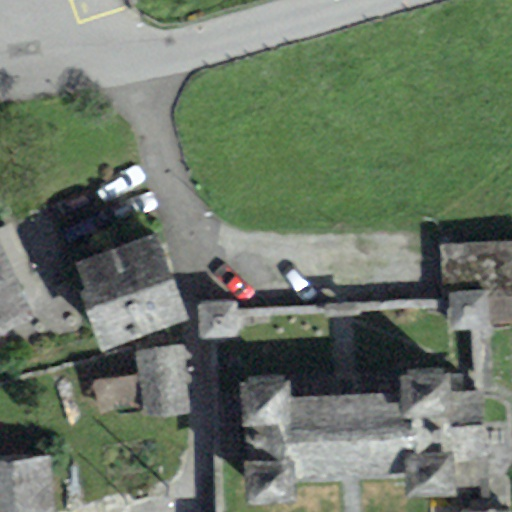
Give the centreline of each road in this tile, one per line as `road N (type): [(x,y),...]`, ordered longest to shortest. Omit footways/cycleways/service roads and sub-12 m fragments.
road 1 (residential): [(137,56),(190,271),(195,511)]
road 2 (residential): [(356,0),(137,56)]
road 3 (residential): [(137,56),(44,48),(0,23)]
